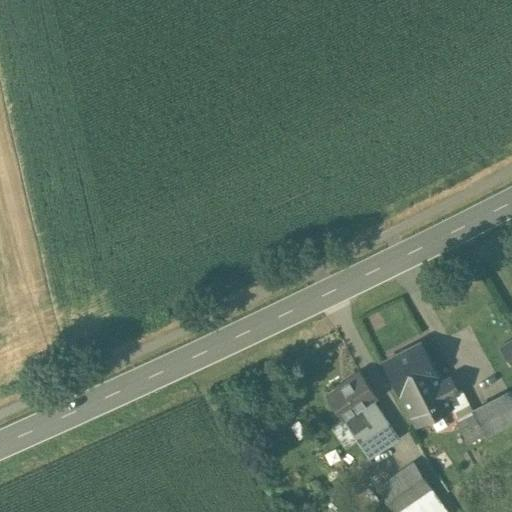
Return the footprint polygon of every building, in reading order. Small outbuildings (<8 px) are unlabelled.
[(421,340),(382,359),(399,391),(400,391),(436,372),(437,372),(421,340)] [(359,371),(326,394),(346,423),(350,420),(362,437),(360,438),(370,453),(395,435),(369,398),(376,394),(359,371)] [(440,380),(436,372),(400,391),(416,422),(452,403),(447,394),(458,388),(451,375),(440,380)] [(511,391),(510,388),(457,416),(464,430),(480,422),(485,432),(511,417),(511,391)] [(445,450),(434,457),(446,474),(457,467),(445,450)] [(412,462),(378,489),(395,510),(428,484),(412,462)]
